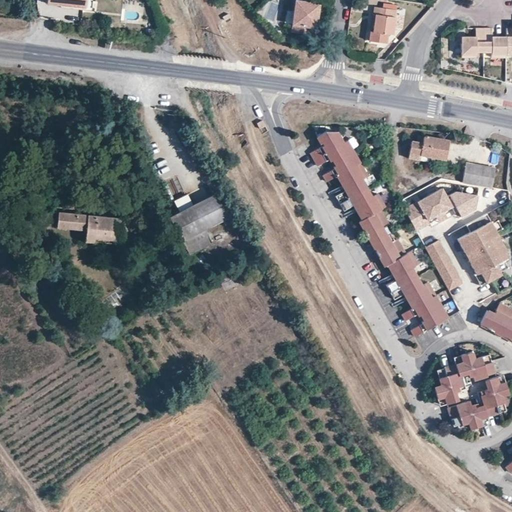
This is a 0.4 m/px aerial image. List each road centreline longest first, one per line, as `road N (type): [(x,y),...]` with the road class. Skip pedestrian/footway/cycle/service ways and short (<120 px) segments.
road 1 (residential): [(416,373),(396,355),(270,115)]
road 2 (tertiary): [(0,49),(247,79)]
road 3 (residential): [(511,351),(484,334),(456,334),(430,348),(416,373)]
